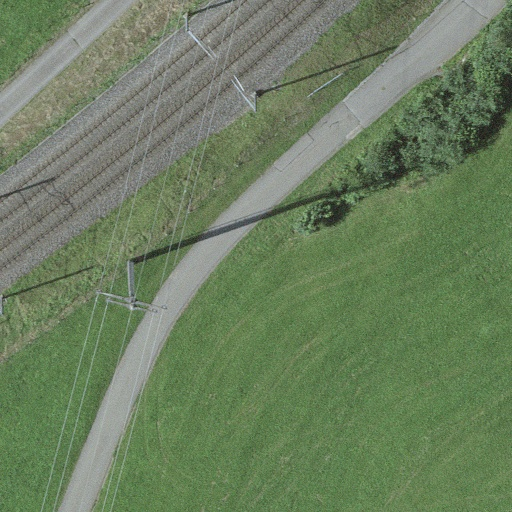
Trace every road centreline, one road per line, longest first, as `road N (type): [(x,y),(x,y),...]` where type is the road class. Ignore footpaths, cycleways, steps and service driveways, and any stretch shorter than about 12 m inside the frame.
road 1 (unclassified): [(77,511),(143,355),(201,263),(472,0)]
road 2 (unclassified): [(119,0),(0,115)]
